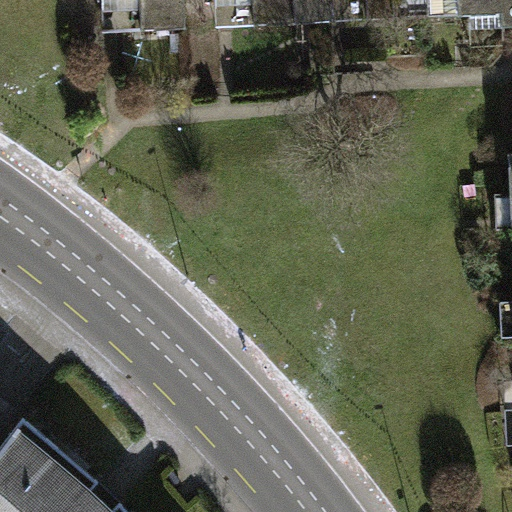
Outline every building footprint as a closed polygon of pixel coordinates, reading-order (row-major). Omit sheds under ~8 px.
[(183,30),(182,0),(139,0),(142,31),(183,30)] [(335,22),(333,0),(253,0),(255,25),(335,22)] [(367,0),(368,20),(427,18),(426,0),(367,0)] [(511,0),(426,0),(427,18),(502,14),(503,27),(511,26),(511,0)] [(511,194),(511,192),(496,193),(497,229),(511,228),(511,194)] [(511,300),(501,301),(502,336),(511,335),(511,300)] [(60,447),(24,417),(0,447),(0,511),(109,511),(100,502),(75,479),(51,458),(60,447)]
